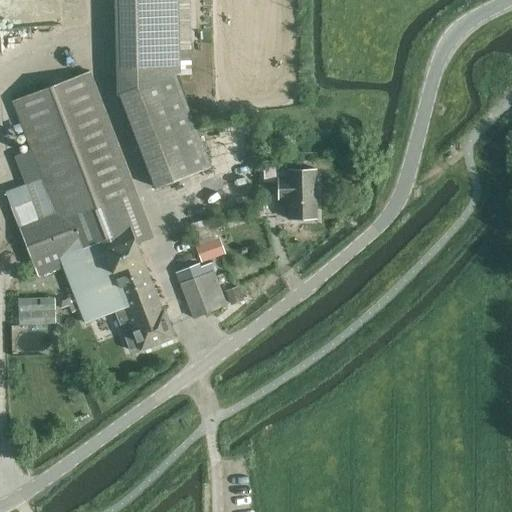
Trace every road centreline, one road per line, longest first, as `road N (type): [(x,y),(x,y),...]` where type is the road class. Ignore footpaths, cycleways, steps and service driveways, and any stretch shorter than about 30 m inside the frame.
road 1 (unclassified): [(0,508),(368,238),(407,175),(450,41),(467,21),(510,0)]
road 2 (track): [(25,511),(3,465),(0,251)]
road 3 (track): [(219,511),(211,423),(194,373)]
